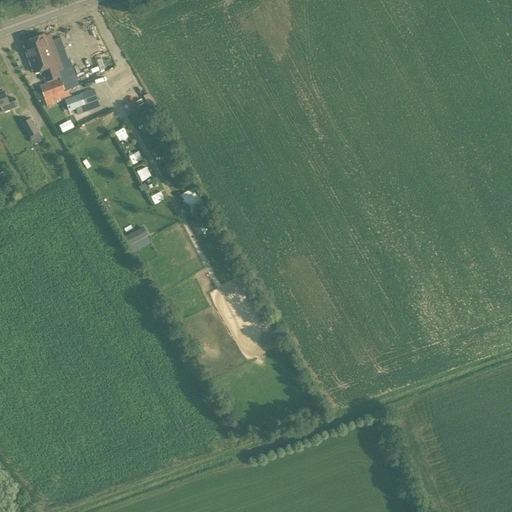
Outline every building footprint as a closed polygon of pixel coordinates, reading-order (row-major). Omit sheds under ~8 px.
[(66,60),(59,62),(49,35),(44,36),(44,34),(22,42),(34,73),(41,71),(45,82),(39,84),(40,89),(33,91),(38,100),(43,98),(47,107),(57,104),(56,103),(63,101),(62,99),(72,96),(70,90),(76,87),(66,60)] [(68,111),(97,101),(92,89),(64,100),(68,111)] [(14,98),(7,101),(3,91),(0,92),(0,107),(2,113),(18,107),(14,98)] [(20,123),(28,137),(30,137),(32,140),(40,136),(30,118),(20,123)] [(91,136),(104,129),(98,118),(85,125),(91,136)] [(81,149),(74,152),(80,168),(87,165),(81,149)] [(135,163),(141,159),(136,151),(130,154),(135,163)] [(124,175),(129,172),(123,155),(117,157),(124,175)] [(90,173),(93,181),(101,177),(97,169),(90,173)] [(99,190),(102,199),(113,195),(110,186),(99,190)] [(179,194),(187,209),(196,203),(188,189),(179,194)] [(129,252),(150,242),(142,226),(122,235),(129,252)]
